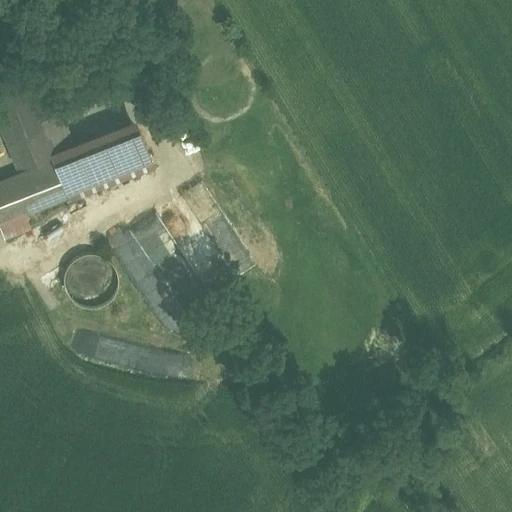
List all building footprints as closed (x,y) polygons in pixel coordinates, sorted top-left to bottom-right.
[(149,56),(102,71),(110,95),(157,80),(149,56)] [(27,75),(0,84),(0,123),(15,166),(54,152),(27,75)] [(138,129),(54,162),(67,196),(67,197),(68,200),(153,167),(138,129)] [(54,162),(0,182),(0,222),(67,197),(67,196),(54,162)] [(178,304),(203,288),(167,230),(141,246),(178,304)] [(96,254),(91,253),(85,254),(80,256),(76,259),(74,261),(72,262),(70,264),(68,268),(67,271),(66,275),(65,277),(65,281),(66,286),(67,290),(68,293),(69,295),(71,298),(73,300),(76,303),(80,305),(85,307),(89,308),(93,308),(99,307),(104,305),(108,303),(111,300),(113,298),(116,295),(117,290),(119,287),(119,283),(119,281),(119,277),(119,275),(118,273),(117,269),(115,266),(112,263),(110,261),(108,259),(105,257),(101,255),(96,254)]
